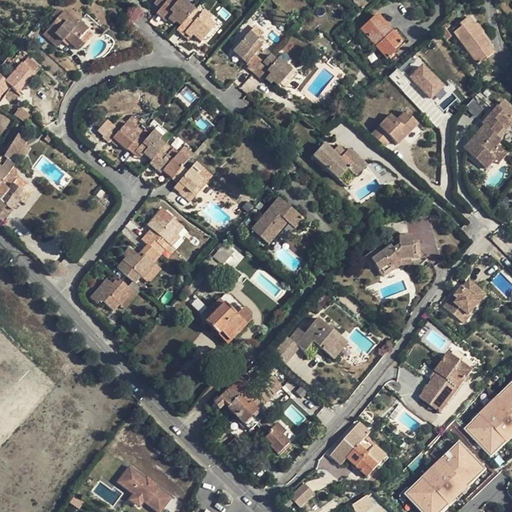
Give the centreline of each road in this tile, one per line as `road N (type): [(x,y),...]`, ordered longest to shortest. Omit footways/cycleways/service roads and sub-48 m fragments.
road 1 (residential): [(53,297),(135,198),(61,129),(63,111),(91,78),(167,52)]
road 2 (residential): [(256,504),(291,479),(480,238)]
road 3 (secondary): [(53,297),(256,504)]
